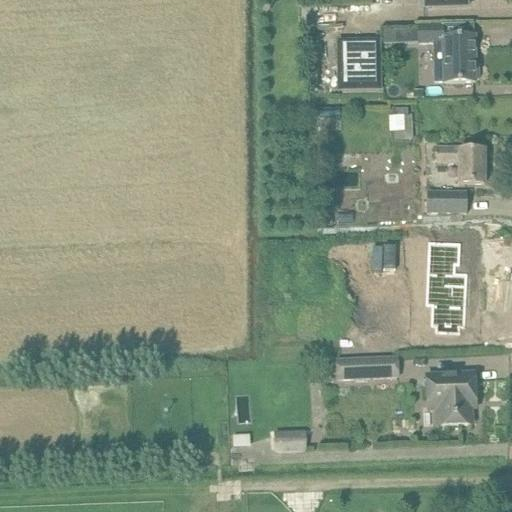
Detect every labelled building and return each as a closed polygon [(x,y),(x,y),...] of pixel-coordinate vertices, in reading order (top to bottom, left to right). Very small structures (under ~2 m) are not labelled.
[(467,8),(466,0),(424,0),(424,9),(467,8)] [(396,32),(383,32),(383,45),(396,45),(396,32)] [(418,33),(418,45),(443,45),(443,33),(418,33)] [(446,85),(455,84),(475,84),(474,38),(454,38),(446,39),(446,85)] [(337,42),(338,92),(380,91),(379,41),(337,42)] [(391,133),(413,132),(413,114),(390,115),(391,133)] [(458,185),(464,186),(484,186),(484,153),(459,152),(459,150),(434,149),(434,166),(459,166),(458,185)] [(466,215),(466,193),(426,193),(426,215),(466,215)] [(325,200),(326,220),(362,219),(362,199),(325,200)] [(428,242),(426,303),(432,304),(432,324),(464,325),(465,273),(453,272),(453,263),(457,263),(458,242),(428,242)] [(396,360),(336,363),(336,381),(397,379),(396,360)] [(475,410),(475,399),(474,375),(426,377),(427,412),(436,411),(437,428),(471,427),(471,410),(475,410)] [(291,434),(275,435),(275,452),(291,451),(291,434)] [(361,511),(361,491),(244,495),(244,511),(361,511)]
